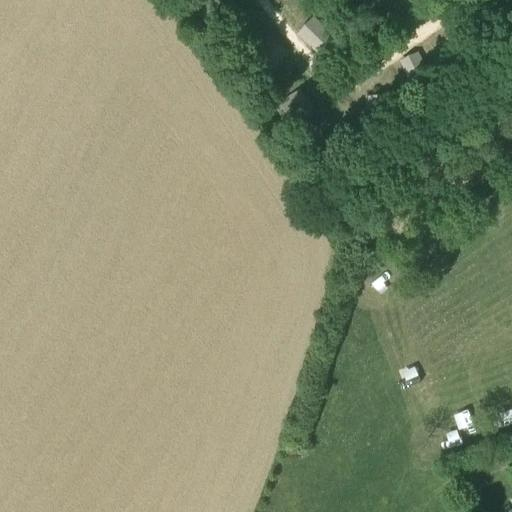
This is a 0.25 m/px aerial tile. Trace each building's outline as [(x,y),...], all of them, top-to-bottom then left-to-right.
[(206,25),(230,18),(224,0),(213,0),(200,4),(206,25)] [(314,14),(296,32),(312,48),(330,30),(314,14)] [(444,43),(455,65),(475,56),(464,33),(444,43)] [(270,38),(252,55),(267,71),(285,54),(270,38)] [(403,65),(414,88),(434,78),(423,56),(403,65)] [(299,91),(279,106),(292,124),(312,108),(299,91)] [(365,96),(366,121),(388,121),(387,96),(365,96)] [(328,139),(317,161),(336,171),(348,149),(328,139)]
